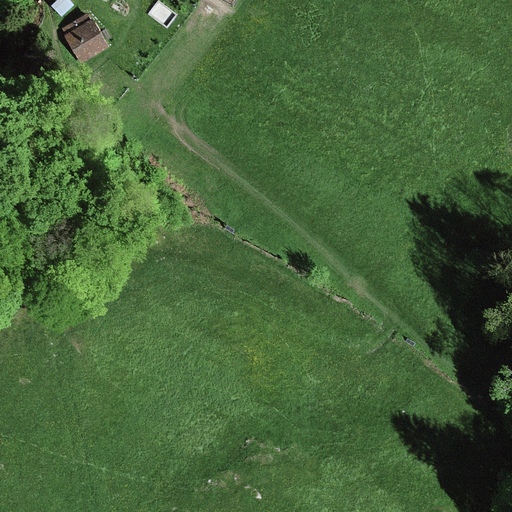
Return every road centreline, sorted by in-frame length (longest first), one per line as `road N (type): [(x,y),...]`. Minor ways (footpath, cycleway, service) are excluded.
road 1 (track): [(174,77),(165,98),(175,127),(393,314),(383,336),(352,345),(222,297),(92,355),(63,392),(57,429),(69,511)]
road 2 (track): [(393,314),(511,407)]
